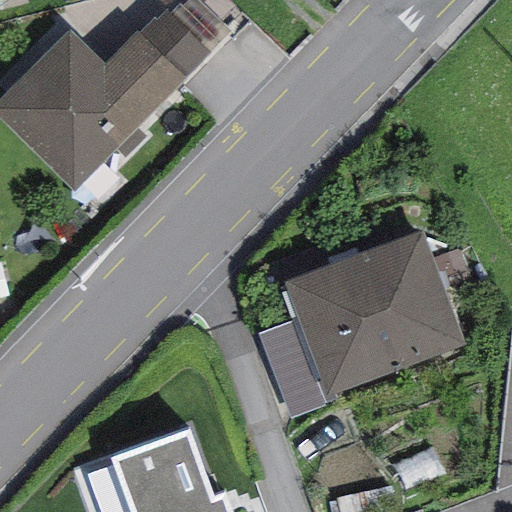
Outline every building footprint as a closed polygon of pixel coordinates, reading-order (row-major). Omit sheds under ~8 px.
[(208,54),(230,33),(195,0),(188,0),(181,7),(178,4),(169,14),(208,54)] [(69,30),(0,100),(0,121),(72,192),(114,149),(135,128),(208,54),(169,14),(165,11),(155,20),(153,18),(138,33),(136,31),(104,65),(69,30)] [(144,137),(135,128),(114,149),(123,158),(144,137)] [(423,230),(282,283),(284,287),(279,289),(292,322),(324,407),(336,402),(334,396),(466,347),(423,230)] [(258,335),(289,419),(324,407),(292,322),(258,335)] [(231,511),(225,495),(212,499),(187,430),(109,458),(128,511),(231,511)]
